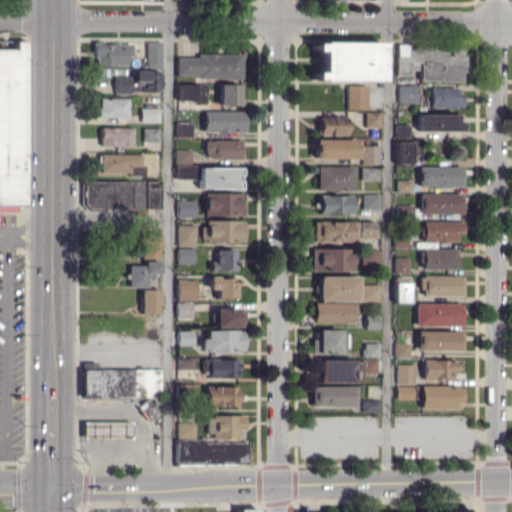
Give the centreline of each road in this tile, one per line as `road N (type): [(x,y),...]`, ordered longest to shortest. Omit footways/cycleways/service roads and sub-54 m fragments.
road 1 (residential): [(498,0),(496,511)]
road 2 (residential): [(278,511),(279,0)]
road 3 (tertiary): [(53,488),(511,479)]
road 4 (residential): [(54,21),(511,22)]
road 5 (primary): [(53,363),(54,0)]
road 6 (primary): [(53,488),(53,363)]
